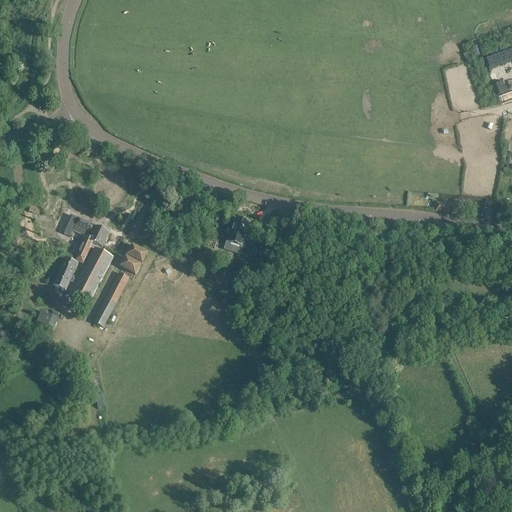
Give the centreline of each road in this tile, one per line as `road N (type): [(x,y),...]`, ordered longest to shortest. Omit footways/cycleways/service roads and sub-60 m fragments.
road 1 (unclassified): [(511,228),(274,202),(107,140),(75,110)]
road 2 (track): [(408,346),(379,212)]
